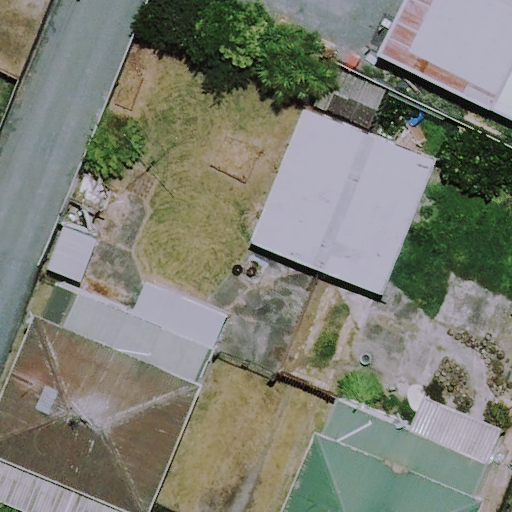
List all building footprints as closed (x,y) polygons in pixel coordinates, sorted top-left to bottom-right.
[(511,0),(442,0),(409,68),(511,118),(511,0)] [(316,271),(369,138),(304,112),(251,245),(316,271)] [(369,138),(316,271),(382,298),(435,165),(369,138)] [(285,339),(127,273),(104,326),(262,393),(285,339)] [(148,511),(198,388),(40,324),(0,424),(0,501),(27,511),(148,511)] [(487,511),(502,478),(332,408),(288,511),(487,511)]
